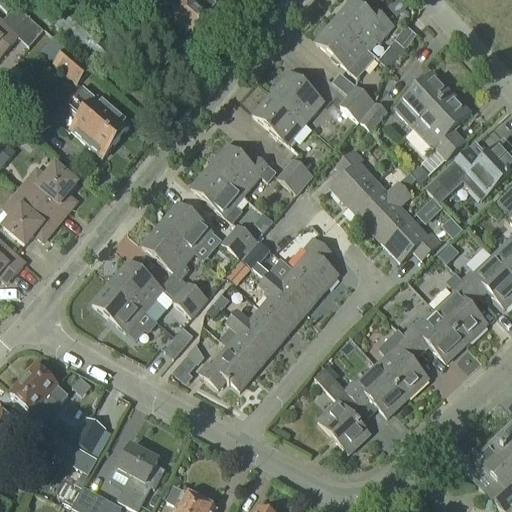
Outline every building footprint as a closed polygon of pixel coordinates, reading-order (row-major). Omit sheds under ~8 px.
[(0,0),(0,20),(13,6),(5,0),(0,0)] [(107,0),(105,0),(92,16),(99,23),(114,6),(107,0)] [(144,0),(112,0),(112,1),(142,27),(157,10),(144,0)] [(168,2),(160,12),(169,20),(168,21),(197,46),(204,38),(205,39),(207,36),(210,37),(215,31),(214,28),(216,26),(206,18),(215,8),(205,0),(183,0),(186,2),(178,11),(168,2)] [(438,29),(446,21),(428,2),(420,10),(438,29)] [(350,5),(332,27),(366,56),(374,46),(377,48),(392,31),(378,20),(373,25),(363,16),(363,12),(363,9),(360,7),(357,6),(353,7),(350,5)] [(0,61),(16,43),(27,53),(44,35),(15,10),(0,26),(0,61)] [(73,11),(55,32),(97,67),(112,50),(97,37),(99,34),(73,11)] [(332,27),(314,48),(348,77),(366,56),(332,27)] [(55,45),(43,59),(54,68),(65,55),(55,45)] [(389,52),(377,65),(387,74),(404,54),(394,46),(389,52)] [(54,68),(53,69),(76,89),(89,74),(66,54),(65,55),(54,68)] [(315,91),(326,101),(344,83),(333,72),(315,91)] [(399,110),(394,114),(413,134),(450,98),(432,78),(399,110)] [(288,79),(270,100),(304,129),(322,108),(288,79)] [(82,92),(66,111),(81,124),(70,137),(101,164),(128,132),(83,93),(82,92)] [(354,92),(346,102),(365,118),(374,108),(354,92)] [(450,98),(413,134),(431,154),(433,152),(445,165),(463,148),(452,135),(470,119),(450,98)] [(270,100),(252,121),(286,150),(304,129),(270,100)] [(346,102),(338,111),(357,128),(358,127),(365,118),(346,102)] [(365,118),(358,127),(369,137),(385,118),(374,108),(365,118)] [(30,113),(19,125),(40,143),(50,130),(30,113)] [(507,180),(511,175),(511,155),(502,145),(480,166),(469,155),(475,149),(474,148),(434,186),(447,200),(460,187),(468,196),(472,191),(483,203),(504,183),(504,184),(507,181),(507,180)] [(0,173),(13,157),(5,150),(0,155),(0,173)] [(226,152),(208,173),(241,202),(259,181),(267,188),(274,180),(256,164),(250,172),(226,152)] [(343,183),(329,195),(347,213),(375,187),(358,169),(361,165),(353,156),(334,173),(343,183)] [(292,165),(284,175),(303,191),(311,181),(292,165)] [(36,174),(19,194),(59,227),(71,213),(68,211),(73,205),(66,200),(75,189),(54,171),(45,182),(36,174)] [(208,173),(189,194),(223,223),(241,202),(208,173)] [(284,175),(276,184),(295,201),(303,191),(284,175)] [(375,187),(347,213),(364,232),(404,195),(397,188),(386,199),(375,187)] [(12,222),(2,233),(24,251),(33,240),(39,245),(44,239),(47,242),(59,227),(19,194),(2,214),(12,222)] [(404,195),(364,232),(381,250),(410,224),(398,211),(409,201),(404,195)] [(511,204),(505,197),(496,206),(511,223),(511,204)] [(177,209),(158,231),(192,260),(211,238),(177,209)] [(410,224),(381,250),(399,269),(412,256),(420,266),(439,248),(430,238),(427,242),(410,224)] [(158,231),(140,251),(172,279),(166,287),(179,298),(186,290),(181,286),(189,276),(183,271),(192,260),(158,231)] [(237,231),(228,241),(247,257),(256,247),(237,231)] [(511,241),(511,242),(493,260),(511,280),(511,236),(510,239),(511,241)] [(228,241),(220,250),(240,266),(247,257),(228,241)] [(308,258),(292,276),(320,300),(337,281),(324,270),(332,261),(312,244),(304,254),(308,258)] [(0,285),(2,287),(8,281),(11,283),(24,269),(0,247),(0,285)] [(258,248),(242,267),(252,275),(268,257),(258,248)] [(470,276),(461,285),(478,304),(487,295),(504,313),(511,304),(511,280),(493,260),(473,279),(470,276)] [(109,288),(143,317),(155,327),(171,307),(179,298),(166,287),(160,294),(127,267),(109,288)] [(239,268),(225,283),(234,292),(248,276),(239,268)] [(269,279),(264,285),(304,319),(320,300),(292,276),(281,289),(272,281),(269,279)] [(455,279),(446,288),(452,294),(461,285),(455,279)] [(264,285),(258,291),(270,302),(260,314),(288,338),(304,319),(264,285)] [(454,297),(434,316),(465,349),(486,329),(470,312),(478,304),(461,285),(452,294),(454,297)] [(109,288),(91,310),(125,338),(143,317),(109,288)] [(186,290),(179,298),(199,314),(207,304),(188,288),(186,290)] [(179,298),(171,307),(191,324),(199,314),(179,298)] [(220,300),(204,319),(212,326),(217,320),(217,315),(220,317),(228,307),(220,300)] [(237,316),(232,323),(272,357),(288,338),(260,314),(249,326),(237,316)] [(411,332),(402,340),(420,359),(429,350),(445,368),(465,349),(434,316),(414,335),(411,332)] [(232,323),(226,330),(238,340),(227,352),(256,376),(272,357),(232,323)] [(182,334),(163,356),(173,365),(192,342),(182,334)] [(386,362),(376,371),(407,404),(427,384),(411,367),(420,359),(402,340),(398,336),(379,354),(386,362)] [(207,368),(198,378),(217,394),(225,385),(239,396),(256,376),(227,352),(211,371),(207,368)] [(191,361),(182,371),(188,377),(197,366),(191,361)] [(32,371),(8,398),(32,420),(48,401),(59,411),(67,402),(32,371)] [(344,396),(343,396),(358,412),(361,415),(370,406),(387,423),(407,404),(376,371),(356,390),(353,387),(344,396)] [(369,440),(350,419),(358,412),(343,396),(344,396),(324,374),(314,384),(337,408),(317,426),(348,459),(369,440)] [(0,454),(9,445),(19,454),(28,445),(15,432),(0,418),(0,454)] [(73,435),(67,445),(72,448),(71,449),(89,459),(103,434),(86,424),(78,438),(73,435)] [(511,425),(492,444),(511,465),(511,425)] [(511,511),(511,465),(492,444),(471,464),(494,488),(483,497),(496,511),(511,511)] [(85,483),(94,467),(56,445),(46,461),(85,483)] [(130,453),(117,476),(130,483),(117,508),(124,511),(139,511),(156,482),(150,479),(156,468),(142,460),(144,456),(134,451),(133,454),(130,453)] [(173,494),(166,508),(172,511),(208,511),(183,499),(173,494)] [(112,511),(96,503),(91,511),(112,511)]
